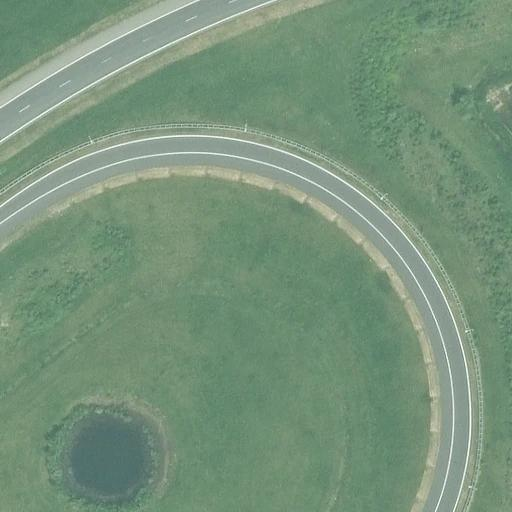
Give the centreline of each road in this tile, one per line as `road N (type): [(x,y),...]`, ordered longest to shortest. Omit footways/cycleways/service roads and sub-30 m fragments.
road 1 (motorway): [(0,217),(66,172),(167,143),(244,146),(330,179),(406,248),(452,335),(463,403),(444,511)]
road 2 (motorway): [(240,0),(99,68),(0,134)]
